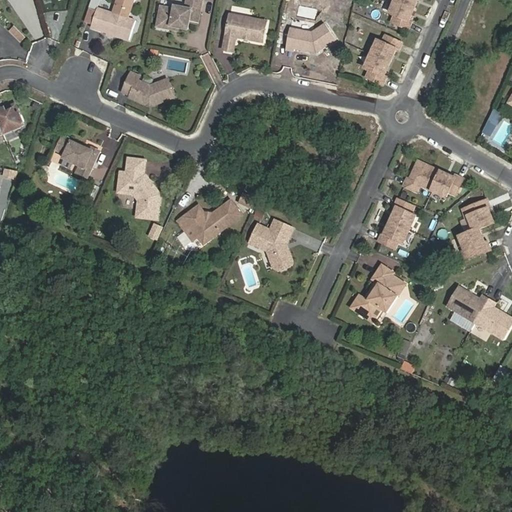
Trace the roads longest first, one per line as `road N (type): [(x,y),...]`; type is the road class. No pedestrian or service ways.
road 1 (residential): [(389,107),(254,79),(221,97),(193,154),(17,71),(0,74)]
road 2 (residential): [(309,326),(400,133)]
